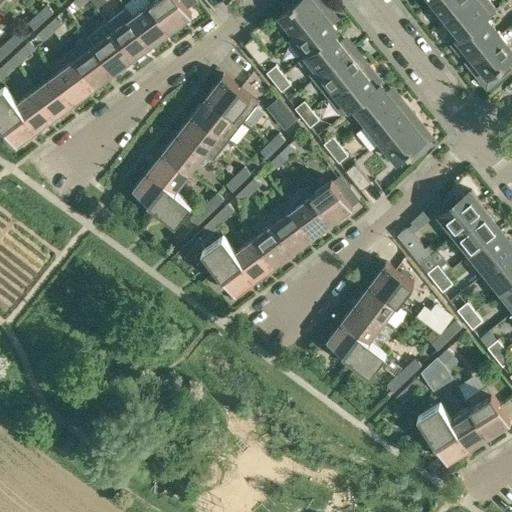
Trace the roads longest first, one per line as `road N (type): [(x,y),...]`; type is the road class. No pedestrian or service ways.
road 1 (residential): [(275,325),(478,133)]
road 2 (residential): [(64,172),(258,0)]
road 3 (residential): [(370,0),(478,133)]
